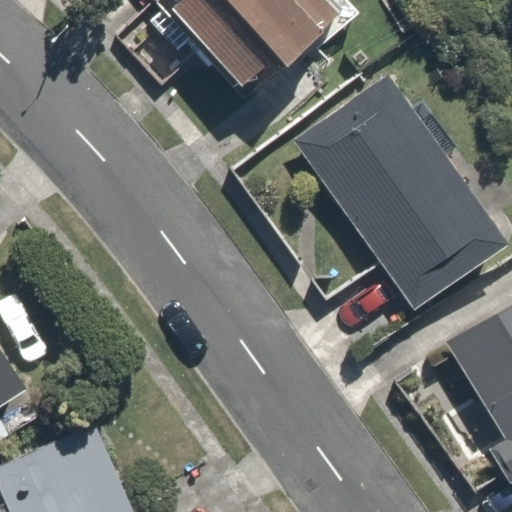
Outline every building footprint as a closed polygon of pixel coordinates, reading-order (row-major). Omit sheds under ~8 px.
[(178,0),(274,101),(365,14),(351,0),(178,0)] [(511,218),(407,80),(308,155),(425,309),(511,243),(511,218)] [(0,308),(0,427),(51,399),(0,308)] [(511,324),(458,354),(511,450),(511,324)] [(153,511),(111,418),(2,467),(21,511),(153,511)]
